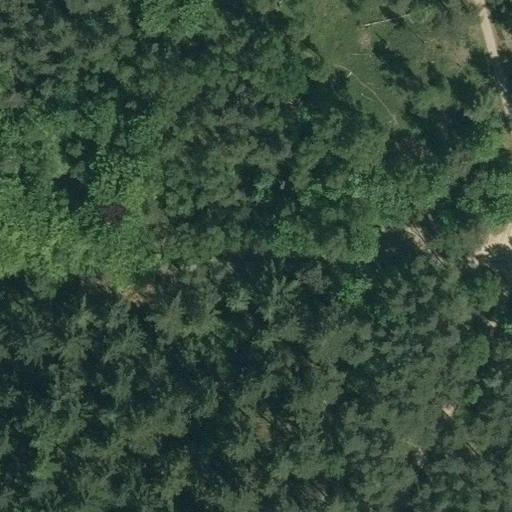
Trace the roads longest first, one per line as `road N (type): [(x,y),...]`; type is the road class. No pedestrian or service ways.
road 1 (track): [(0,261),(511,247)]
road 2 (track): [(511,288),(372,511)]
